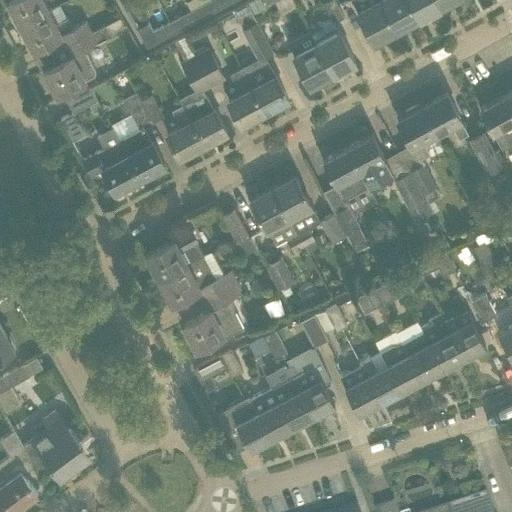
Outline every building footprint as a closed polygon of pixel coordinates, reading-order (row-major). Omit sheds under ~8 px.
[(8,0),(21,24),(48,10),(42,0),(8,0)] [(186,0),(185,0),(191,9),(196,20),(217,8),(212,0),(186,0)] [(212,0),(217,8),(232,0),(212,0)] [(335,0),(328,0),(324,2),(334,22),(344,16),(335,0)] [(396,29),(380,0),(352,0),(357,9),(356,10),(373,42),(396,29)] [(380,0),(396,29),(418,18),(408,0),(380,0)] [(437,0),(408,0),(418,18),(440,6),(437,0)] [(247,2),(233,9),(243,27),(241,27),(258,57),(258,58),(264,54),(273,50),(269,43),(252,12),(247,2)] [(170,20),(176,30),(196,20),(191,9),(181,15),(175,4),(166,9),(172,20),(170,20)] [(59,34),(65,44),(91,30),(85,18),(72,25),(67,15),(54,22),(48,10),(21,24),(33,47),(59,34)] [(84,78),(94,73),(95,69),(89,56),(84,48),(105,38),(112,34),(111,32),(125,25),(120,15),(91,30),(65,44),(71,54),(44,68),(57,93),(84,78)] [(147,46),(176,30),(170,20),(153,30),(149,22),(137,28),(147,46)] [(332,73),(355,60),(339,30),(316,42),(332,73)] [(212,85),(193,50),(185,35),(174,41),(184,60),(181,62),(198,92),(212,85)] [(310,85),(332,73),(316,42),(293,54),(310,85)] [(195,53),(212,85),(223,78),(207,48),(205,49),(204,47),(195,53)] [(251,117),(264,110),(250,83),(241,66),(229,73),(240,93),(228,99),(233,109),(235,112),(243,127),(253,121),(251,117)] [(281,83),(280,83),(275,73),(262,80),(260,78),(250,83),(264,110),(287,97),(287,98),(288,97),(282,87),(283,87),(281,83)] [(97,98),(90,85),(66,98),(73,111),(97,98)] [(138,124),(150,117),(141,99),(136,90),(123,98),(138,124)] [(446,92),(422,105),(436,131),(450,123),(458,138),(468,132),(446,92)] [(141,99),(150,117),(153,122),(164,116),(151,93),(141,99)] [(501,146),(511,140),(511,107),(504,93),(481,106),(481,105),(479,106),(493,132),(501,146)] [(213,107),(208,99),(196,106),(191,97),(181,103),(203,142),(225,130),(226,131),(227,130),(214,106),(213,107)] [(180,155),(203,142),(181,103),(171,109),(180,125),(166,132),(179,155),(180,155)] [(421,139),(436,131),(422,105),(420,106),(418,103),(406,110),(407,113),(397,118),(419,159),(429,153),(421,139)] [(116,189),(139,176),(127,153),(119,139),(112,126),(97,134),(104,147),(82,158),(91,174),(103,167),(115,190),(116,189)] [(143,126),(119,139),(127,153),(139,176),(163,164),(164,164),(152,140),(150,140),(143,126)] [(501,165),(483,130),(469,137),(487,172),(501,165)] [(372,132),(347,145),(360,170),(368,185),(383,178),(393,172),(381,150),(372,132)] [(347,145),(322,159),(331,176),(335,183),(343,199),(368,185),(360,170),(347,145)] [(425,162),(408,170),(430,212),(439,207),(434,198),(440,194),(435,185),(437,184),(425,162)] [(415,220),(430,212),(408,170),(393,179),(415,220)] [(293,175),(272,186),(288,215),(291,221),(313,209),(310,203),(303,191),(294,174),(293,174),(293,175)] [(251,197),(250,197),(262,220),(266,227),(269,233),(291,221),(288,215),(272,186),(251,197)] [(346,204),(334,211),(345,230),(346,233),(359,226),(360,225),(361,225),(349,203),(346,204)] [(247,232),(243,224),(233,207),(222,213),(236,238),(247,232)] [(334,211),(319,219),(320,221),(331,241),(345,233),(346,233),(345,230),(334,211)] [(308,226),(297,232),(303,244),(307,250),(309,254),(320,248),(314,238),(308,227),(308,226)] [(159,277),(204,253),(196,241),(191,230),(173,239),(146,253),(159,277)] [(297,232),(286,238),(292,250),(303,244),(297,232)] [(495,261),(484,242),(483,242),(482,241),(474,246),(485,266),(495,261)] [(416,261),(422,273),(438,265),(443,273),(455,268),(444,249),(416,261)] [(203,297),(237,280),(231,268),(216,276),(211,266),(204,253),(159,277),(172,301),(198,287),(203,297)] [(282,256),(266,264),(279,287),(294,279),(282,256)] [(399,283),(422,273),(416,261),(393,271),(399,283)] [(374,287),(382,302),(399,294),(392,278),(374,287)] [(243,291),(237,280),(203,297),(209,308),(183,322),(196,346),(223,332),(225,335),(244,327),(234,309),(233,296),(243,291)] [(365,311),(382,302),(374,287),(357,295),(365,311)] [(496,313),(485,292),(472,299),(484,320),(496,313)] [(325,309),(332,324),(336,331),(348,325),(336,303),(325,309)] [(485,344),(471,317),(466,308),(444,319),(463,355),(484,345),(485,344)] [(420,324),(422,329),(423,329),(443,366),(463,355),(444,319),(440,311),(428,317),(427,320),(420,324)] [(323,328),(315,312),(301,320),(314,345),(328,338),(323,328)] [(511,322),(497,331),(511,358),(511,322)] [(0,355),(14,347),(13,346),(0,323),(0,355)] [(286,350),(283,344),(276,329),(265,335),(276,355),(286,350)] [(422,329),(401,340),(422,378),(443,366),(423,329),(422,329)] [(387,362),(401,389),(422,378),(401,340),(402,342),(390,343),(380,349),(387,362)] [(242,367),(232,348),(221,353),(232,373),(242,367)] [(200,379),(218,369),(222,367),(214,354),(193,366),(200,379)] [(360,363),(380,400),(401,389),(387,362),(376,368),(370,354),(359,360),(360,363)] [(22,362),(5,372),(0,374),(0,404),(4,412),(20,403),(10,385),(29,374),(22,362)] [(325,385),(313,362),(291,374),(312,414),(333,403),(334,403),(325,385)] [(359,411),(380,400),(360,363),(339,375),(358,412),(359,411)] [(292,425),(312,414),(291,374),(271,385),(278,398),(292,425)] [(278,398),(271,385),(250,396),(271,436),(292,425),(278,398)] [(250,447),(271,436),(250,396),(249,396),(248,393),(217,410),(216,411),(225,428),(226,428),(236,422),(249,448),(250,447)] [(59,475),(85,456),(76,444),(79,442),(55,409),(43,418),(47,422),(29,436),(32,439),(24,445),(14,427),(0,438),(0,439),(10,453),(18,446),(32,465),(37,472),(38,472),(37,470),(49,461),(59,475)] [(0,496),(11,511),(37,492),(22,472),(32,465),(18,446),(10,453),(0,459),(0,496)] [(448,508),(449,511),(491,511),(486,496),(448,508)]
